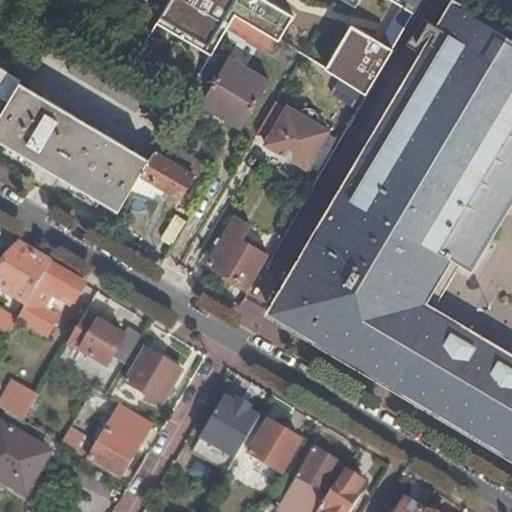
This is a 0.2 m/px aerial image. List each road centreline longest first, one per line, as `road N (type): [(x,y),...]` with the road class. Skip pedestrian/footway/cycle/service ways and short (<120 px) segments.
road 1 (residential): [(0,210),(226,340)]
road 2 (residential): [(226,340),(409,445)]
road 3 (residential): [(123,511),(226,340)]
